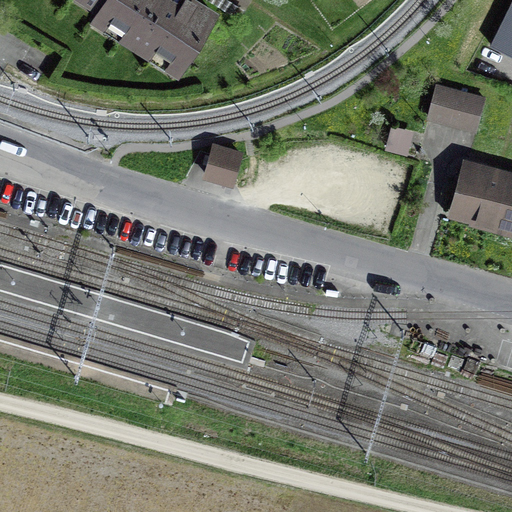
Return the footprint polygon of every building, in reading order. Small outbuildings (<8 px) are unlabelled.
[(183,62),(214,13),(193,0),(105,0),(99,10),(125,26),(121,32),(153,52),(157,46),(183,62)] [(511,54),(511,0),(490,44),(511,54)] [(429,116),(452,122),(460,92),(437,86),(429,116)] [(483,98),(460,92),(452,122),(475,129),(483,98)] [(393,123),(390,146),(410,149),(413,126),(393,123)] [(212,146),(205,172),(234,181),(241,154),(212,146)] [(495,219),(507,174),(466,163),(453,211),(474,217),(475,213),(495,219)] [(511,175),(507,174),(495,219),(511,223),(511,175)]
